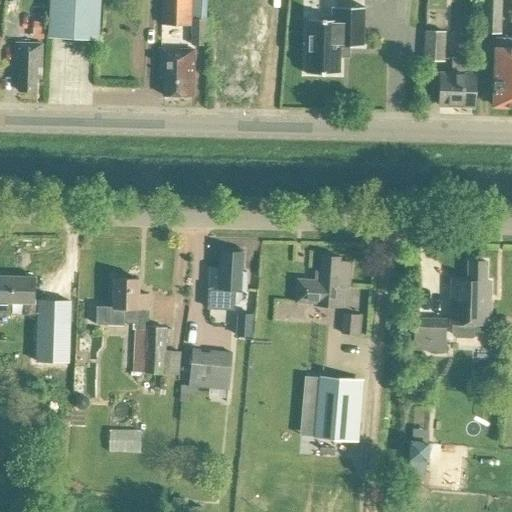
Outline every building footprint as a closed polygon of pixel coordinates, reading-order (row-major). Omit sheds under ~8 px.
[(50,0),(49,33),(98,35),(99,0),(50,0)] [(192,26),(192,20),(205,20),(206,0),(162,0),(162,25),(192,26)] [(247,0),(247,14),(276,17),(277,0),(247,0)] [(501,35),(502,0),(482,0),(481,34),(501,35)] [(365,8),(331,8),(331,21),(306,20),(304,75),(339,76),(340,47),(364,48),(365,8)] [(192,20),(192,26),(192,45),(205,46),(205,20),(192,20)] [(44,22),(33,22),(32,39),(44,39),(44,22)] [(259,73),(259,55),(261,55),(262,25),(230,24),(229,54),(231,54),(231,72),(259,73)] [(422,62),(444,63),(446,33),(424,32),(422,62)] [(511,38),(495,38),(494,48),(492,106),(511,107),(511,97),(511,38)] [(37,69),(41,70),(43,45),(15,43),(14,69),(19,69),(18,91),(36,91),(37,69)] [(163,95),(193,96),(194,50),(159,49),(158,81),(163,81),(163,95)] [(439,105),(474,106),(475,74),(474,74),(473,75),(465,75),(466,58),(452,58),(451,74),(440,74),(439,105)] [(209,268),(208,288),(207,310),(234,311),(235,293),(243,293),(243,290),(246,290),(247,273),(242,272),(242,253),(220,251),(219,269),(209,268)] [(315,272),(314,281),(297,280),(295,303),(313,304),(313,306),(342,308),(344,286),(349,287),(351,263),(340,262),(339,258),(322,257),(321,273),(315,272)] [(485,336),(486,324),(489,325),(490,282),(485,282),(486,262),(468,261),(468,281),(451,281),(450,323),(451,323),(451,336),(455,339),(471,340),(475,336),(485,336)] [(0,276),(0,316),(2,317),(10,309),(10,303),(24,303),(24,315),(38,316),(38,301),(34,301),(35,277),(0,276)] [(113,279),(113,309),(96,308),(95,325),(123,326),(123,323),(136,324),(134,372),(178,375),(179,353),(164,351),(165,328),(146,327),(148,296),(138,295),(139,280),(113,279)] [(70,363),(72,301),(39,300),(36,362),(70,363)] [(235,334),(250,335),(251,311),(236,310),(235,334)] [(342,314),(341,333),(357,335),(359,315),(342,314)] [(412,351),(432,352),(445,352),(446,319),(413,318),(412,351)] [(227,389),(230,353),(192,349),(190,385),(227,389)] [(319,377),(314,436),(352,439),(357,380),(319,377)] [(75,405),(79,409),(84,409),(89,405),(89,399),(85,395),(79,395),(75,399),(75,405)] [(143,451),(143,428),(111,427),(111,450),(143,451)] [(411,460),(409,480),(423,481),(425,461),(411,460)]
